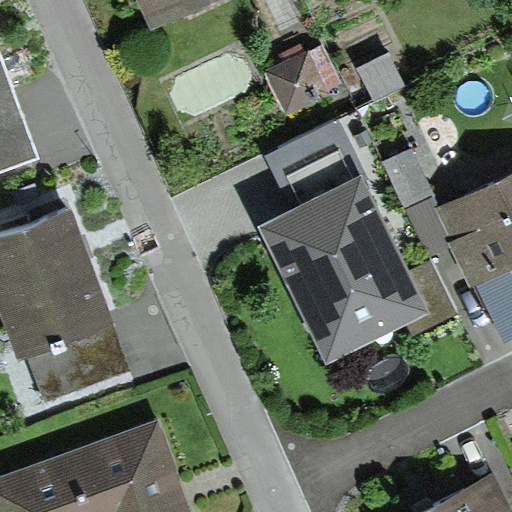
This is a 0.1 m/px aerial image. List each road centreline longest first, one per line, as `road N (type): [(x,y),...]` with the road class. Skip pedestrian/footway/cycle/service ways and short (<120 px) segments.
road 1 (residential): [(59,0),(277,486)]
road 2 (residential): [(277,486),(511,375)]
